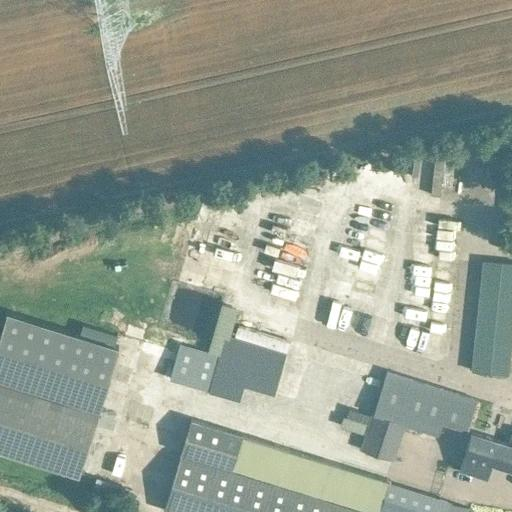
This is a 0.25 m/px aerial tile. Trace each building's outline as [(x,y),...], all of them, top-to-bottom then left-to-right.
[(463,155),(461,178),(480,179),(482,156),(463,155)] [(491,187),(495,156),(486,155),(482,186),(491,187)] [(432,157),(430,190),(448,191),(451,159),(432,157)] [(384,168),(383,199),(414,200),(416,169),(384,168)] [(229,252),(232,231),(218,229),(214,250),(229,252)] [(301,258),(306,236),(275,229),(273,240),(287,243),(284,255),(301,258)] [(353,229),(346,258),(359,261),(367,232),(353,229)] [(434,254),(436,232),(419,230),(417,253),(434,254)] [(372,232),(369,241),(388,247),(391,238),(372,232)] [(511,335),(511,251),(502,250),(501,262),(484,260),(473,371),(508,374),(511,335)] [(366,252),(364,262),(381,266),(384,257),(366,252)] [(430,303),(429,314),(445,315),(446,295),(430,294),(432,263),(415,262),(413,302),(430,303)] [(225,297),(228,273),(205,270),(202,294),(225,297)] [(361,278),(350,318),(338,314),(332,338),(343,341),(346,331),(356,334),(363,308),(364,309),(372,281),(361,278)] [(228,290),(209,351),(220,355),(209,391),(241,400),(245,386),(275,395),(288,354),(223,334),(236,292),(228,290)] [(373,290),(367,313),(377,315),(382,293),(373,290)] [(245,307),(240,318),(264,327),(268,316),(245,307)] [(0,449),(80,475),(100,410),(121,346),(9,311),(0,340),(0,449)] [(404,329),(423,334),(427,318),(408,314),(404,329)] [(426,333),(424,342),(406,338),(402,360),(434,368),(438,349),(437,349),(440,336),(426,333)] [(163,368),(168,350),(143,343),(138,361),(163,368)] [(176,379),(200,387),(208,363),(184,355),(176,379)] [(478,399),(387,371),(362,448),(394,458),(406,423),(438,433),(442,422),(468,431),(478,399)] [(451,502),(432,496),(389,483),(390,480),(193,420),(163,510),(169,511),(469,511),(470,508),(451,502)] [(511,437),(510,444),(473,432),(459,471),(487,480),(492,463),(511,468),(511,437)] [(136,439),(135,462),(145,462),(146,440),(136,439)] [(96,478),(93,489),(129,501),(133,490),(96,478)]
